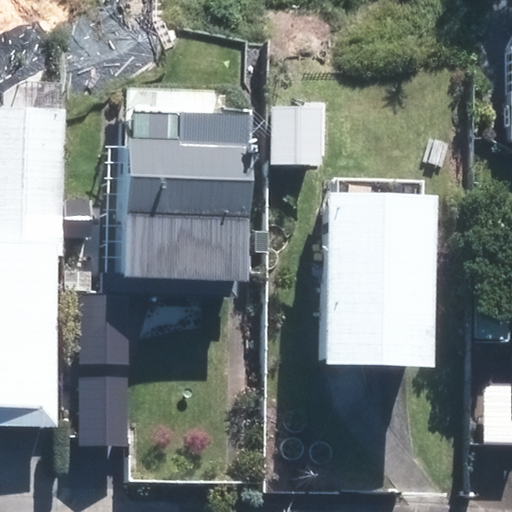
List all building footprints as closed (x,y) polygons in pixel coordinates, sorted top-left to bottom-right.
[(0,405),(24,406),(27,285),(42,286),(44,245),(60,245),(61,103),(0,102),(0,405)] [(97,105),(92,272),(220,275),(225,109),(97,105)] [(308,105),(254,105),(253,161),(308,162),(308,105)] [(402,193),(301,190),(296,352),(396,355),(402,193)] [(123,287),(75,287),(75,359),(123,359),(123,287)] [(123,368),(76,368),(76,441),(123,440),(123,368)]
